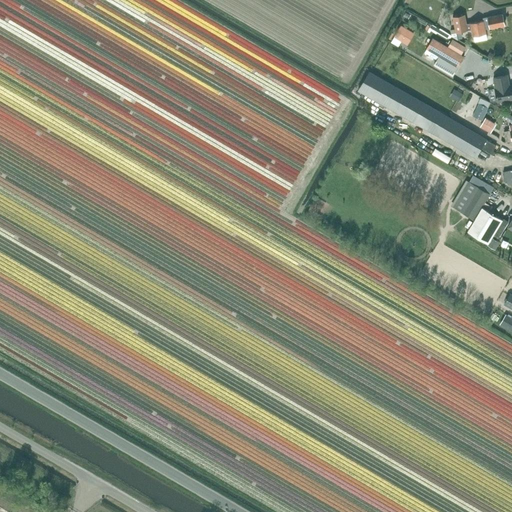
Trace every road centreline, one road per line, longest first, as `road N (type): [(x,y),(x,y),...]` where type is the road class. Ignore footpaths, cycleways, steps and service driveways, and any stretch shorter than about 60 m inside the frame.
road 1 (unclassified): [(240,511),(0,373)]
road 2 (unclassified): [(148,511),(0,425)]
